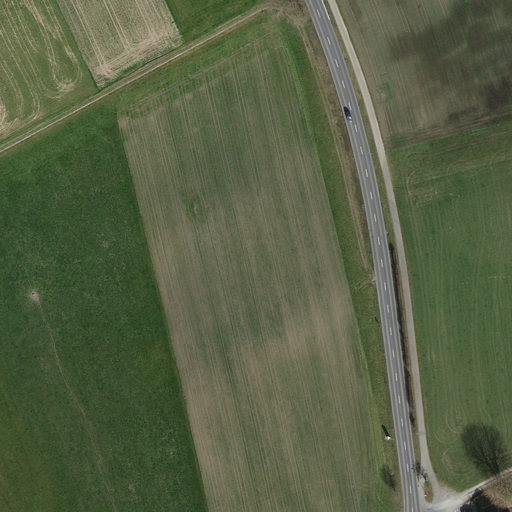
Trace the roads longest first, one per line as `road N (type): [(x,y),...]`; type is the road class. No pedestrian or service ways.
road 1 (track): [(388,295),(365,259),(307,41),(284,6),(250,13),(0,148)]
road 2 (tertiary): [(313,0),(365,166),(413,511)]
road 3 (track): [(426,461),(395,210),(331,0)]
